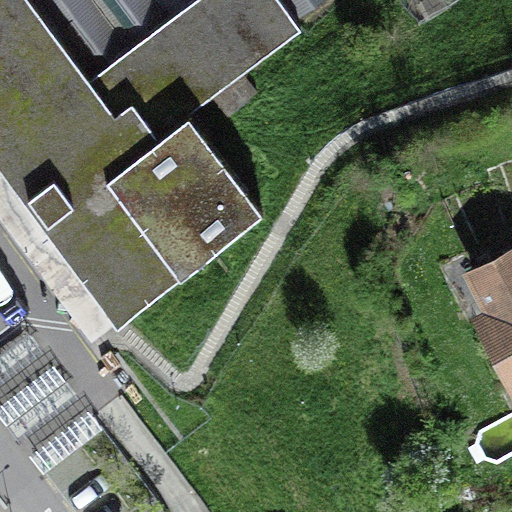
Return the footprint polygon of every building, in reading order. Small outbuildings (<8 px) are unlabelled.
[(358,0),(0,0),(0,187),(103,326),(252,219),(181,129),(307,42),(358,0)] [(511,257),(456,286),(511,391),(511,257)] [(0,385),(42,353),(28,334),(0,355),(0,385)] [(78,398),(53,366),(0,407),(0,416),(20,442),(78,398)] [(102,430),(88,412),(30,457),(44,475),(102,430)]
